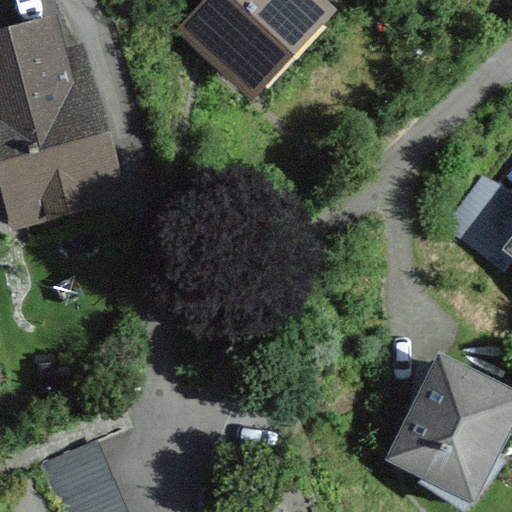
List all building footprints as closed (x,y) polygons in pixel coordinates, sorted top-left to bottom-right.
[(351,8),(342,0),(211,0),(189,24),(264,97),(351,8)] [(72,49),(64,17),(0,33),(0,152),(20,228),(132,199),(91,44),(72,49)] [(511,262),(511,191),(482,174),(445,225),(503,275),(511,262)] [(384,460),(420,478),(417,483),(463,511),(470,511),(475,505),(507,463),(499,457),(511,430),(511,388),(438,352),(384,460)] [(145,511),(109,426),(55,448),(82,511),(145,511)]
